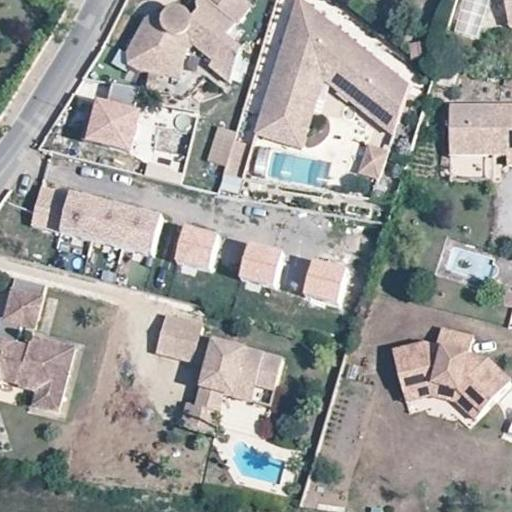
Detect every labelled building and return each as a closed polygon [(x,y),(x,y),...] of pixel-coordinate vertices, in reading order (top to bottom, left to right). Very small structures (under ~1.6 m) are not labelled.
[(211,67),(230,82),(241,48),(227,37),(250,5),(242,0),(198,0),(198,1),(198,13),(194,19),(187,13),(187,7),(182,0),(163,0),(164,0),(158,7),(157,13),(151,14),(146,18),(126,53),(132,67),(141,73),(182,80),(189,50),(195,46),(215,63),(211,67)] [(323,82),(392,135),(408,87),(300,0),(298,0),(271,85),(278,87),(276,95),(269,92),(255,135),(302,150),(323,82)] [(511,0),(503,0),(506,16),(511,14),(511,0)] [(99,97),(89,139),(133,149),(142,109),(135,108),(140,88),(112,82),(108,99),(99,97)] [(278,87),(271,85),(269,92),(276,95),(278,87)] [(494,150),(493,159),(510,159),(511,170),(511,169),(511,107),(452,107),(452,159),(475,159),(475,150),(494,150)] [(235,142),(238,132),(219,126),(208,161),(228,167),(235,142)] [(252,147),(235,142),(228,167),(222,188),(239,193),(252,147)] [(389,152),(369,145),(360,173),(380,180),(389,152)] [(475,159),(493,159),(494,150),(475,150),(475,159)] [(165,218),(40,187),(28,233),(154,264),(165,218)] [(47,289),(16,280),(5,325),(19,328),(36,333),(47,289)] [(197,414),(216,419),(225,389),(236,391),(240,373),(257,378),(276,383),(281,361),(200,339),(203,329),(168,320),(158,355),(209,368),(199,404),(197,414)] [(2,323),(0,329),(0,354),(8,356),(11,346),(16,347),(19,328),(5,325),(2,323)] [(464,390),(492,413),(511,392),(511,376),(493,360),(477,355),(480,340),(447,332),(443,349),(425,344),(394,352),(405,391),(434,383),(464,390)] [(0,365),(67,382),(75,352),(33,340),(31,350),(16,347),(11,346),(8,356),(0,354),(0,365)] [(0,365),(0,389),(6,386),(21,389),(21,393),(38,396),(34,409),(59,415),(67,382),(0,365)] [(240,373),(236,391),(253,395),(257,378),(240,373)] [(106,377),(104,399),(122,401),(124,379),(106,377)] [(486,420),(492,413),(464,390),(434,383),(405,391),(407,402),(434,394),(459,399),(486,420)] [(186,411),(197,414),(199,404),(188,401),(186,411)] [(183,421),(194,424),(197,414),(186,411),(183,421)] [(214,429),(216,419),(197,414),(194,424),(214,429)]
